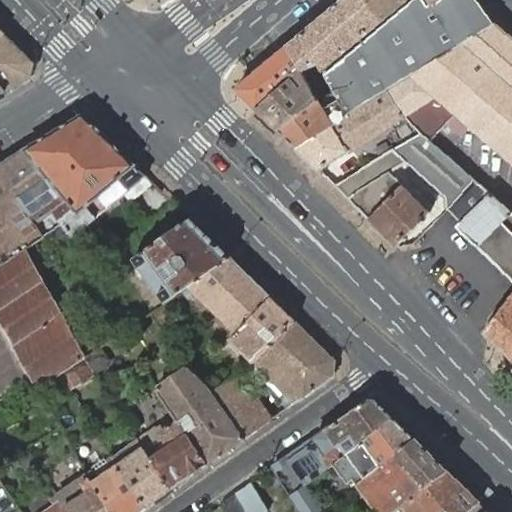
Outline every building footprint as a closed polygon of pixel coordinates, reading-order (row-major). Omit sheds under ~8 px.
[(415,74),(469,40),(456,22),(481,5),(477,0),(441,0),(435,5),(430,0),(404,0),(379,22),(363,0),(343,0),(316,23),(287,47),(300,70),(302,73),(317,64),(333,90),(348,114),(385,91),(415,73),(415,74)] [(363,0),(379,22),(404,0),(363,0)] [(469,40),(496,25),(481,5),(456,22),(469,40)] [(511,38),(496,25),(469,40),(415,74),(415,73),(385,91),(402,116),(420,133),(437,147),(463,117),(511,160),(511,38)] [(4,34),(0,37),(0,83),(7,92),(32,75),(34,64),(34,63),(4,34)] [(236,90),(257,110),(300,70),(287,47),(236,90)] [(257,110),(278,131),(317,100),(302,73),(300,70),(257,110)] [(350,117),(348,114),(333,90),(317,100),(278,131),(296,149),(350,117)] [(318,170),(402,116),(385,91),(348,114),(350,117),(296,149),(318,170)] [(83,115),(30,146),(55,180),(48,194),(66,225),(79,235),(150,175),(87,112),(83,115)] [(497,266),(511,280),(511,212),(496,199),(490,194),(437,147),(420,133),(393,149),(404,159),(403,160),(445,197),(447,207),(462,222),(457,228),(472,243),(497,266)] [(30,146),(0,166),(0,169),(49,235),(66,225),(48,194),(55,180),(30,146)] [(334,186),(396,247),(431,212),(390,173),(403,160),(404,159),(393,149),(334,186)] [(0,169),(0,270),(26,252),(49,235),(0,169)] [(233,256),(194,218),(136,259),(167,303),(185,290),(233,256)] [(26,252),(0,270),(0,310),(35,375),(42,389),(62,376),(85,360),(26,252)] [(273,296),(233,256),(185,290),(192,296),(199,289),(241,330),(273,296)] [(296,319),(273,296),(241,330),(232,338),(255,361),(296,319)] [(511,296),(484,333),(511,360),(511,296)] [(0,366),(4,374),(0,377),(0,397),(35,375),(0,310),(0,366)] [(337,359),(296,319),(255,361),(297,402),(335,375),(337,359)] [(109,362),(100,349),(86,359),(95,372),(109,362)] [(86,359),(85,360),(62,376),(70,389),(95,372),(86,359)] [(212,391),(189,366),(156,387),(178,418),(211,463),(246,438),(212,391)] [(274,418),(241,371),(212,391),(246,438),(274,418)] [(308,485),(337,463),(396,416),(380,400),(373,398),(370,399),(316,436),(328,453),(324,457),(315,445),(292,461),(289,456),(274,466),(293,497),(308,485)] [(418,438),(396,416),(337,463),(354,487),(359,483),(418,438)] [(152,458),(173,490),(211,463),(178,418),(162,430),(172,445),(152,458)] [(451,470),(418,438),(359,483),(381,511),(395,511),(397,511),(451,470)] [(144,445),(120,462),(149,507),(173,490),(152,458),(144,445)] [(120,462),(95,480),(116,511),(141,511),(149,507),(120,462)] [(467,511),(481,501),(451,470),(397,511),(398,511),(467,511)] [(116,511),(95,480),(63,501),(70,511),(116,511)] [(485,480),(478,487),(492,500),(498,494),(485,480)] [(265,511),(267,511),(251,482),(237,493),(247,511),(265,511)] [(321,511),(324,510),(308,485),(293,497),(301,511),(321,511)] [(247,511),(237,493),(224,502),(229,511),(247,511)] [(70,511),(63,501),(59,495),(52,501),(54,507),(46,511),(70,511)] [(492,511),(481,501),(467,511),(492,511)]
